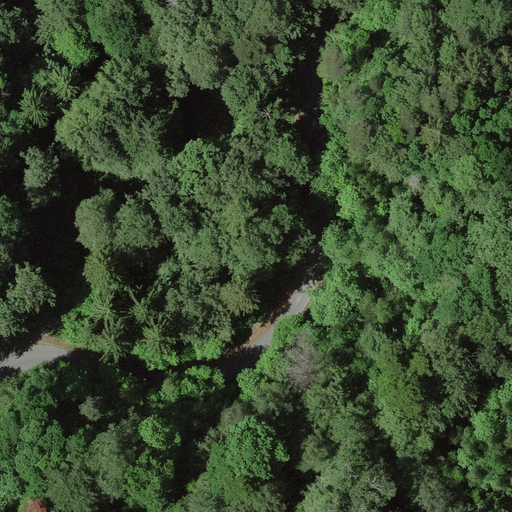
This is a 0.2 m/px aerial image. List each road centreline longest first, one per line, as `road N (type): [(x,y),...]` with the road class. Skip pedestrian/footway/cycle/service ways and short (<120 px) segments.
road 1 (unclassified): [(367,0),(338,14),(311,53),(318,228),(299,308),(267,345),(208,378),(181,382),(37,353),(0,365)]
road 2 (track): [(286,511),(370,449),(419,431),(511,425)]
